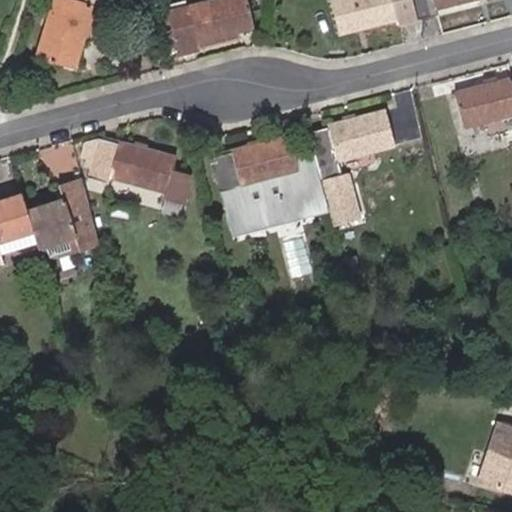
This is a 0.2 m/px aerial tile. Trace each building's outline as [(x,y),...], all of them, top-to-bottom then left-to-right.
[(58,0),(57,0),(38,57),(73,69),(92,11),(102,14),(106,0),(58,0)] [(166,8),(176,48),(194,43),(193,38),(250,23),(243,0),(183,0),(184,2),(166,8)] [(399,28),(417,23),(410,0),(343,0),(331,3),(340,38),(397,22),(399,28)] [(410,0),(417,23),(434,19),(433,13),(484,0),(410,0)] [(511,82),(456,97),(466,136),(511,122),(511,82)] [(329,128),(339,166),(398,150),(389,113),(329,128)] [(233,157),(213,162),(234,235),(329,210),(321,183),(314,157),(295,162),(288,139),(233,155),(233,157)] [(101,145),(92,189),(109,193),(112,179),(167,192),(163,208),(179,211),(186,180),(172,178),(177,157),(120,145),(119,150),(101,145)] [(90,238),(73,175),(55,179),(59,194),(20,204),(15,188),(0,192),(0,244),(28,237),(29,239),(32,252),(56,255),(73,249),(73,251),(92,247),(90,238)] [(350,176),(323,184),(335,228),(362,221),(350,176)] [(119,326),(132,323),(128,305),(115,307),(119,326)] [(511,425),(501,422),(481,484),(511,494),(511,425)]
